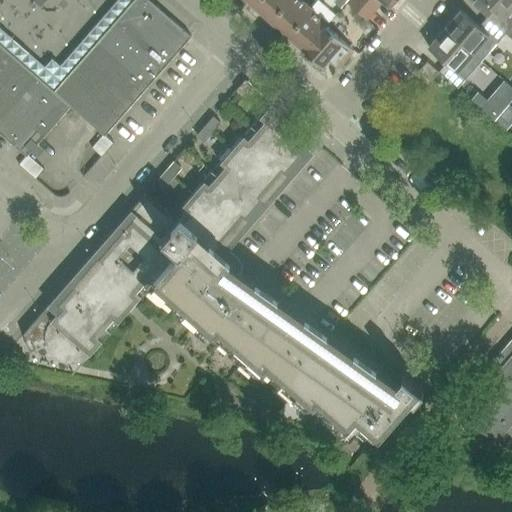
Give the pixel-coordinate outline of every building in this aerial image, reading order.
[(152,0),(133,0),(55,89),(71,105),(104,133),(105,134),(192,35),(152,0)] [(257,0),(254,3),(271,18),(287,0),(257,0)] [(287,0),(271,18),(288,33),(311,8),(301,0),(287,0)] [(365,0),(350,0),(349,2),(352,5),(367,18),(375,8),(365,0)] [(365,0),(375,8),(382,0),(385,0),(391,5),(395,0),(365,0)] [(511,0),(486,0),(495,8),(487,16),(506,33),(511,25),(511,0)] [(311,8),(288,33),(305,48),(326,24),(328,23),(311,8)] [(462,9),(446,28),(482,60),(506,33),(487,16),(480,25),(462,9)] [(326,24),(305,48),(304,50),(322,66),(328,58),(338,67),(354,48),(326,24)] [(482,60),(446,28),(429,46),(447,62),(440,70),(440,71),(459,87),(482,60)] [(71,105),(55,89),(0,41),(0,130),(27,155),(29,153),(71,105)] [(420,69),(432,80),(440,71),(440,70),(428,60),(420,69)] [(243,81),(236,89),(243,95),(250,87),(243,81)] [(487,99),(480,107),(494,119),(511,98),(511,89),(503,81),(487,99)] [(471,99),(480,107),(487,99),(478,91),(471,99)] [(396,379),(398,380),(403,385),(392,397),(346,357),(342,362),(297,323),(293,327),(248,287),(244,292),(200,253),(207,246),(216,254),(226,243),(222,239),(243,215),(247,219),(266,198),(261,193),(282,170),(287,174),(305,152),(301,148),(312,136),(273,102),(174,215),(147,191),(55,296),(28,327),(36,350),(37,350),(36,348),(47,344),(50,350),(55,355),(60,359),(66,361),(73,361),(80,360),(81,361),(80,363),(81,364),(149,286),(208,337),(211,332),(257,372),(261,368),(306,407),(310,402),(342,431),(351,421),(374,440),(411,398),(415,400),(423,391),(420,388),(421,387),(403,371),(396,379)] [(511,106),(509,104),(495,120),(506,129),(511,122),(511,106)] [(212,130),(221,121),(214,115),(206,124),(212,130)] [(198,133),(204,139),(212,130),(206,124),(198,133)] [(104,133),(93,147),(102,155),(114,142),(105,134),(104,133)] [(29,153),(27,155),(21,163),(37,177),(45,167),(29,153)] [(173,175),(181,166),(174,160),(166,169),(173,175)] [(158,178),(165,184),(173,175),(166,169),(158,178)] [(475,397),(462,411),(461,412),(461,413),(460,414),(460,415),(460,416),(460,417),(460,418),(461,420),(462,421),(463,422),(511,445),(511,338),(490,363),(498,370),(475,397)]
